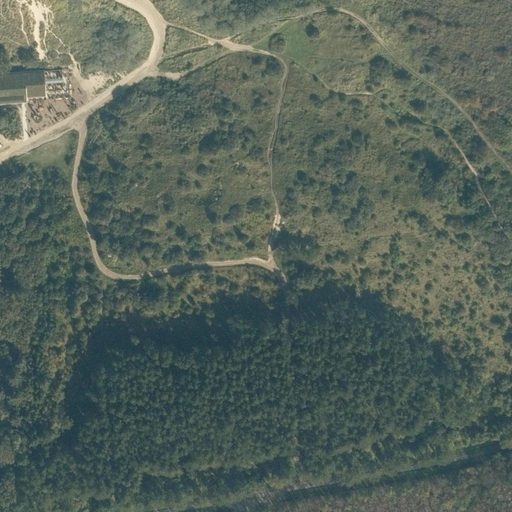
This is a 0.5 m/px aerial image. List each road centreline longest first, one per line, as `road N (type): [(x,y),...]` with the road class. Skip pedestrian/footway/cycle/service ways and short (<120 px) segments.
road 1 (unknown): [(300,475),(285,301),(275,271),(199,263),(120,278),(96,263),(74,199),(91,92)]
road 2 (unknown): [(64,511),(511,433)]
road 3 (unknown): [(414,74),(360,16),(332,5),(252,26),(146,69)]
road 4 (track): [(141,64),(78,84),(0,150)]
road 5 (unknown): [(511,169),(461,108),(414,74)]
